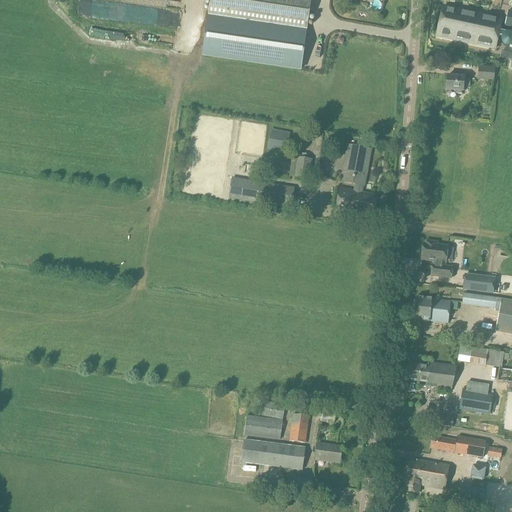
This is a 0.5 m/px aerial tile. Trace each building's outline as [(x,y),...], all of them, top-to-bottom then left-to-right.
[(210,0),(202,56),(301,70),(311,0),(210,0)] [(444,11),(438,41),(496,52),(497,46),(499,38),(503,39),(503,40),(502,41),(502,42),(502,43),(502,44),(502,45),(503,45),(503,46),(503,47),(504,47),(504,48),(505,48),(505,49),(506,49),(507,49),(507,50),(508,50),(509,50),(510,50),(511,50),(511,49),(511,14),(508,14),(506,27),(501,26),(502,22),(444,11)] [(477,79),(493,81),(494,67),(478,66),(477,79)] [(447,77),(446,91),(446,93),(463,95),(464,87),(470,88),(470,80),(464,79),(464,78),(447,77)] [(268,149),(285,153),(289,135),(271,132),(268,149)] [(341,183),(355,185),(363,187),(364,187),(371,150),(348,146),(341,183)] [(310,161),(305,160),(305,156),(299,155),(298,159),(297,159),(295,178),(308,179),(310,161)] [(229,199),(291,209),(294,189),(232,179),(229,199)] [(362,193),(363,187),(355,185),(354,192),(340,189),(335,213),(373,219),(377,195),(362,193)] [(423,245),(421,261),(435,262),(434,267),(432,267),(431,276),(451,279),(452,269),(444,268),(444,264),(446,264),(448,248),(436,246),(437,244),(427,243),(426,245),(423,245)] [(465,275),(463,289),(493,293),(494,279),(465,275)] [(416,298),(415,321),(430,323),(430,322),(448,324),(450,310),(456,310),(457,303),(416,298)] [(485,298),(484,308),(495,310),(497,299),(485,298)] [(511,302),(497,299),(495,310),(500,311),(496,332),(511,335),(511,302)] [(460,346),(457,362),(485,366),(487,350),(460,346)] [(427,387),(451,391),(456,368),(430,364),(429,368),(411,365),(409,381),(427,383),(427,387)] [(511,370),(499,369),(497,382),(511,383),(511,370)] [(462,390),(459,410),(476,413),(490,415),(493,395),(487,394),(489,386),(467,382),(466,390),(462,390)] [(259,416),(282,420),(285,407),(261,402),(259,416)] [(320,422),(334,424),(335,413),(321,411),(320,422)] [(289,442),(305,444),(309,417),(293,415),(289,442)] [(244,436),(280,441),(282,422),(247,417),(244,436)] [(431,449),(484,459),(487,443),(458,438),(457,441),(433,437),(431,449)] [(241,462),(302,470),(305,450),(243,442),(241,462)] [(315,460),(340,463),(342,448),(317,445),(315,460)] [(410,460),(406,477),(419,480),(418,485),(421,486),(445,490),(449,467),(410,460)] [(469,478),(483,481),(485,468),(472,465),(469,478)] [(419,480),(406,477),(405,483),(406,483),(405,492),(419,494),(421,486),(418,485),(419,480)] [(470,499),(483,501),(485,490),(472,487),(470,499)] [(450,511),(452,505),(440,503),(438,511),(450,511)]
